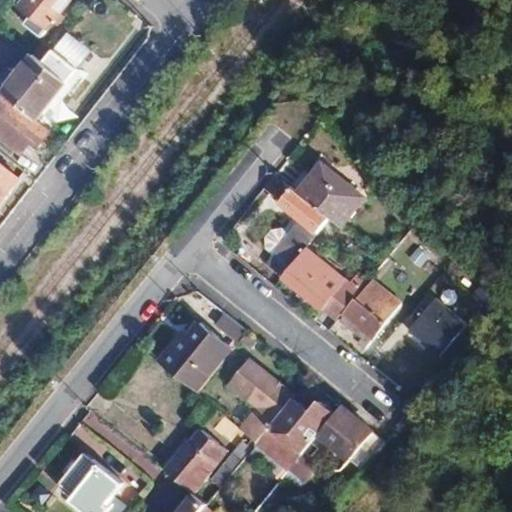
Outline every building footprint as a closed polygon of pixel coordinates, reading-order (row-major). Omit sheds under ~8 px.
[(43,39),(72,2),(69,0),(28,0),(23,7),(35,17),(27,27),(43,39)] [(36,118),(77,68),(54,50),(44,63),(36,56),(5,93),(10,97),(36,118)] [(36,118),(10,97),(0,108),(0,128),(26,151),(32,144),(38,150),(53,132),(36,118)] [(0,163),(0,197),(17,177),(0,163)] [(331,220),(341,228),(365,201),(324,165),(299,194),(331,220)] [(296,216),(286,230),(290,234),(272,256),(288,269),(303,251),(331,220),(299,194),(275,174),(264,188),(283,203),(281,204),(296,216)] [(334,298),(319,285),(329,274),(303,251),(288,269),(281,278),(322,312),(334,298)] [(343,313),(373,337),(401,305),(371,279),(343,313)] [(430,304),(403,336),(423,353),(440,353),(461,329),(430,304)] [(229,318),(221,328),(238,343),(246,333),(229,318)] [(196,396),(232,351),(200,325),(189,338),(185,334),(160,365),(196,396)] [(277,383),(249,361),(229,387),(256,408),(237,431),(254,446),(292,402),(295,397),(277,383)] [(316,438),(333,417),(316,403),(307,413),(292,402),(254,446),(289,472),(316,438)] [(372,434),(340,409),(333,417),(316,438),(348,465),(372,434)] [(214,429),(229,440),(239,427),(224,416),(214,429)] [(199,433),(189,445),(184,441),(160,469),(177,483),(180,486),(195,469),(206,478),(225,454),(199,433)] [(120,486),(84,456),(54,493),(59,497),(61,494),(82,511),(104,511),(114,501),(111,498),(120,486)] [(199,511),(204,506),(192,497),(178,511),(199,511)]
